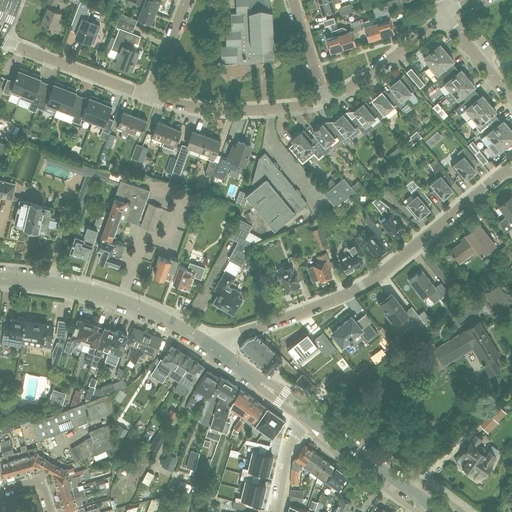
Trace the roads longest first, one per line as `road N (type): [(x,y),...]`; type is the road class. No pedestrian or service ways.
road 1 (residential): [(215,348),(378,278),(511,168)]
road 2 (tertiary): [(215,348),(118,298),(0,276)]
road 3 (residential): [(322,99),(222,110),(144,94)]
road 4 (tertiary): [(440,511),(299,409)]
road 5 (residential): [(144,94),(0,39)]
road 6 (residential): [(443,10),(380,65),(322,99)]
road 7 (unknown): [(118,298),(144,247),(169,232),(175,206),(158,195)]
